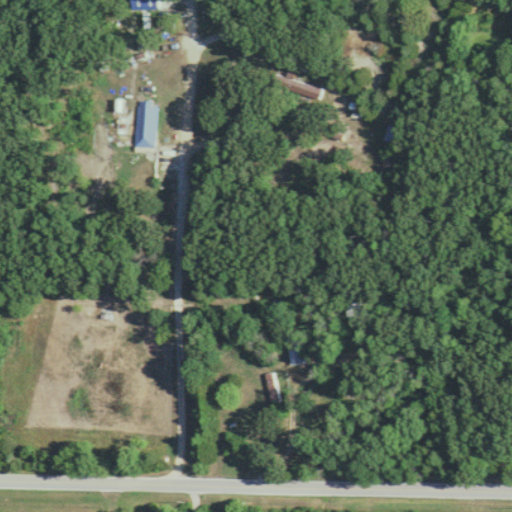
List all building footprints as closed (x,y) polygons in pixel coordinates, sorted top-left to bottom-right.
[(270,86),(320,96),(323,84),(273,74),(270,86)] [(155,146),(155,100),(136,100),(136,146),(155,146)] [(383,139),(392,142),(396,128),(387,125),(383,139)] [(313,359),(305,341),(285,350),(293,367),(313,359)] [(264,374),(272,410),(282,408),(274,372),(264,374)]
